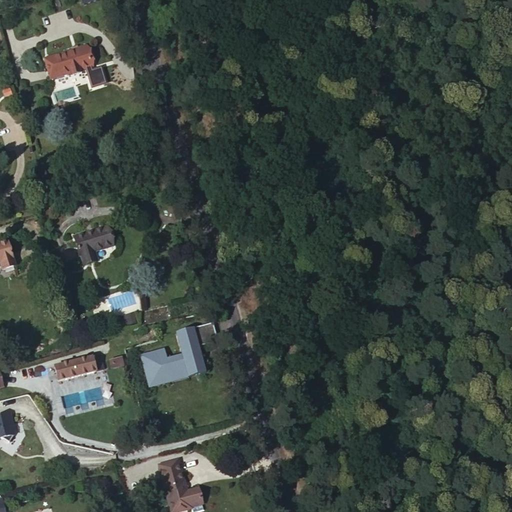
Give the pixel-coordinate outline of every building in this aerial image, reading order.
[(68,70),(81,66),(75,44),(34,57),(40,79),(61,72),(61,74),(69,72),(68,70)] [(103,215),(68,226),(74,244),(76,243),(81,253),(91,250),(88,239),(108,232),(103,215)] [(7,229),(0,231),(0,255),(2,260),(16,256),(7,229)] [(182,360),(195,355),(190,341),(193,339),(191,335),(210,328),(204,311),(168,323),(176,345),(156,352),(153,344),(135,350),(141,365),(144,364),(147,372),(160,367),(162,371),(183,364),(182,360)] [(137,334),(136,329),(126,332),(127,337),(137,334)] [(200,361),(193,339),(190,341),(195,355),(182,360),(183,364),(184,366),(200,361)] [(49,359),(54,376),(97,361),(92,344),(49,359)] [(113,353),(104,356),(105,359),(116,354),(114,347),(111,348),(113,353)] [(120,355),(106,359),(109,369),(122,365),(120,355)] [(28,448),(22,427),(15,404),(0,406),(0,453),(7,452),(7,453),(14,451),(22,456),(26,448),(28,448)] [(193,511),(196,511),(189,488),(179,490),(171,462),(153,468),(165,511),(183,511),(185,511),(184,511),(193,511)]
